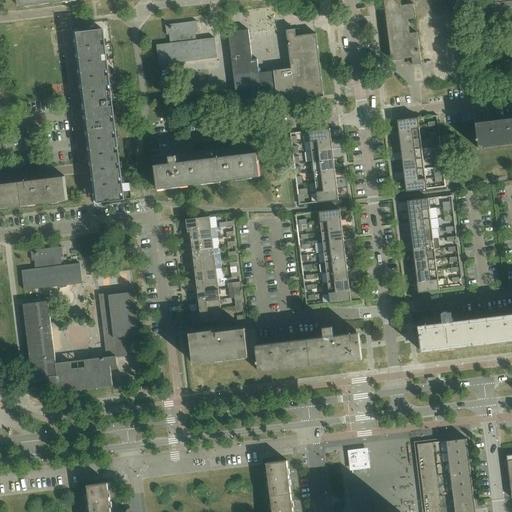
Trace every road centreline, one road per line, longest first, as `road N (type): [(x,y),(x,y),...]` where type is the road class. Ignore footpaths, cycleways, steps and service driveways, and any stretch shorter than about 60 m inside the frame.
road 1 (unclassified): [(170,334),(150,218),(0,235)]
road 2 (residential): [(387,311),(364,116)]
road 3 (residential): [(364,116),(171,142)]
road 4 (tertiary): [(307,403),(126,426)]
road 5 (residential): [(130,461),(311,439)]
road 6 (tertiary): [(129,447),(309,424)]
road 7 (residential): [(511,99),(364,116)]
road 8 (residential): [(387,311),(247,324)]
road 9 (residential): [(0,477),(130,461)]
road 10 (tertiary): [(0,462),(129,447)]
road 11 (tertiary): [(126,426),(0,442)]
road 12 (residential): [(387,311),(511,289)]
